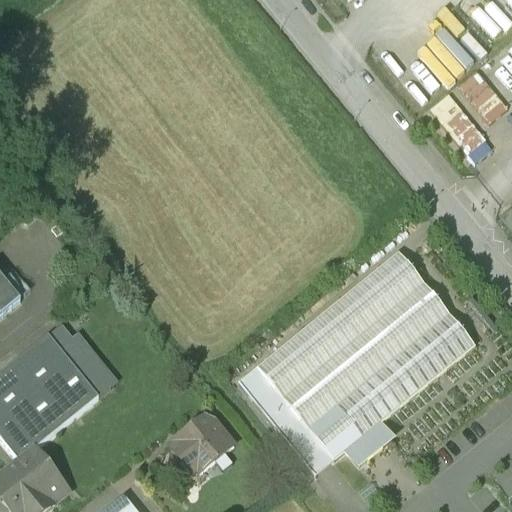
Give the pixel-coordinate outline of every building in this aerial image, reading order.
[(397,259),(237,389),(314,483),(345,457),(358,473),(367,465),(368,466),(382,455),(381,454),(390,446),(378,431),(474,353),(397,259)] [(0,281),(0,321),(20,306),(0,281)] [(48,341),(0,379),(0,444),(18,467),(33,454),(34,454),(98,403),(48,341)] [(233,452),(208,421),(169,453),(191,481),(196,476),(199,480),(214,468),(216,470),(221,470),(224,467),(225,463),(223,460),(233,452)] [(18,467),(0,481),(0,504),(6,511),(50,511),(68,498),(34,454),(33,454),(18,467)] [(131,511),(123,502),(110,511),(131,511)]
